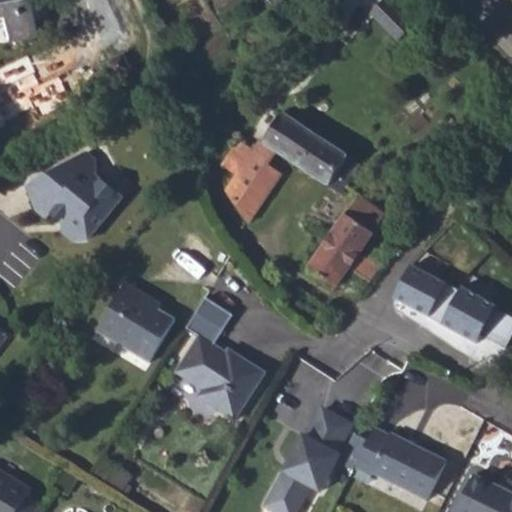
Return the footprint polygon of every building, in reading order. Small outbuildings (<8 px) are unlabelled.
[(0,0),(0,17),(6,16),(9,41),(38,36),(31,0),(0,0)] [(393,0),(382,0),(372,9),(400,40),(416,25),(393,0)] [(107,60),(115,78),(131,70),(123,52),(107,60)] [(262,142),(279,153),(343,194),(362,164),(282,112),(262,142)] [(253,148),(240,140),(223,165),(236,175),(226,191),(248,224),(284,174),(270,164),(253,148)] [(253,148),(270,164),(279,153),(262,142),(259,146),(256,145),(253,148)] [(84,150),(26,183),(34,206),(46,216),(50,210),(61,219),(62,229),(74,239),(86,238),(121,195),(95,174),(94,159),(84,150)] [(370,283),(381,269),(361,253),(388,214),(360,195),(310,269),(337,287),(350,268),(370,283)] [(395,301),(477,345),(498,307),(460,286),(458,290),(414,266),(395,301)] [(137,296),(140,290),(125,281),(95,328),(151,362),(176,320),(160,309),(137,296)] [(137,296),(160,309),(163,305),(140,290),(137,296)] [(236,315),(207,296),(188,328),(201,336),(178,372),(205,389),(200,396),(237,420),(268,373),(239,355),(234,362),(227,357),(230,353),(229,353),(216,345),(236,315)] [(231,349),(229,353),(230,353),(227,357),(234,362),(239,355),(231,349)] [(308,429),(325,439),(338,416),(320,406),(308,429)] [(355,466),(373,476),(374,472),(429,500),(448,461),(417,445),(408,440),(392,432),(391,435),(375,427),(355,466)] [(408,440),(417,445),(419,440),(410,436),(408,440)] [(35,511),(39,506),(25,497),(29,490),(0,471),(0,511),(35,511)] [(455,511),(511,511),(511,492),(474,474),(455,511)] [(323,511),(327,506),(289,484),(273,511),(323,511)]
